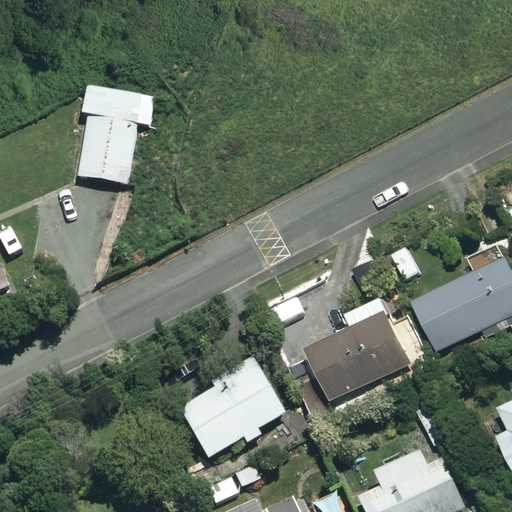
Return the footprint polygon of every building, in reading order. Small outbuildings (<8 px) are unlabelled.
[(155,99),(89,89),(84,117),(90,118),(80,180),(129,187),(139,127),(151,128),(155,99)] [(418,302),(443,354),(488,333),(491,341),(511,331),(511,259),(504,243),(472,258),(480,274),(418,302)] [(415,365),(385,300),(351,316),(358,330),(311,351),(335,402),(415,365)] [(287,415),(257,365),(217,389),(219,393),(182,415),(211,462),(287,415)] [(511,405),(503,409),(511,428),(511,432),(502,437),(511,458),(511,405)] [(428,470),(422,457),(377,477),(384,492),(361,502),(365,511),(464,511),(443,464),(428,470)] [(511,511),(511,490),(496,498),(503,511),(511,511)]
